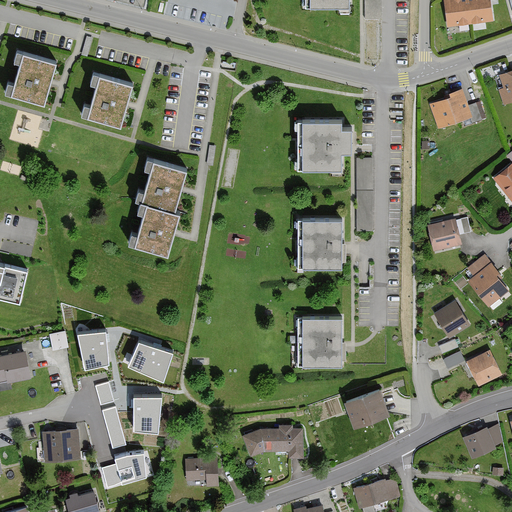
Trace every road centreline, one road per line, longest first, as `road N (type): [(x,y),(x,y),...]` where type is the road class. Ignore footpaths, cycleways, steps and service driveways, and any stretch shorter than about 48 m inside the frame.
road 1 (residential): [(423,76),(370,79),(233,44)]
road 2 (residential): [(233,44),(53,0)]
road 3 (residential): [(400,446),(234,511)]
road 4 (residential): [(0,424),(90,404),(104,455)]
road 5 (residential): [(511,399),(400,446)]
